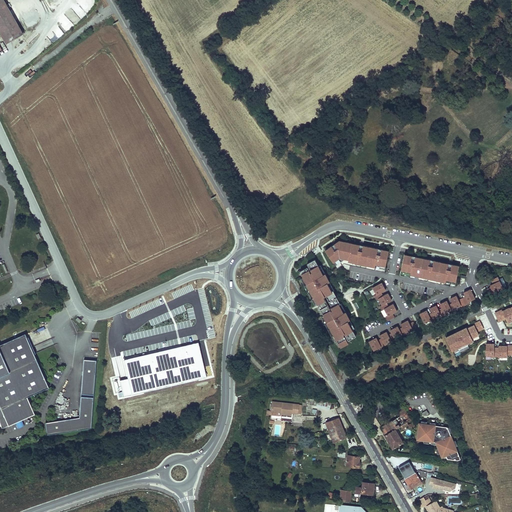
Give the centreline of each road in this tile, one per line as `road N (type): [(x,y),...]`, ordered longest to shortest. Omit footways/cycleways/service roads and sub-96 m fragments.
road 1 (secondary): [(116,1),(238,217)]
road 2 (primary): [(296,316),(409,511)]
road 3 (unclassified): [(0,123),(79,306),(103,314)]
road 4 (unclassified): [(116,1),(0,98)]
